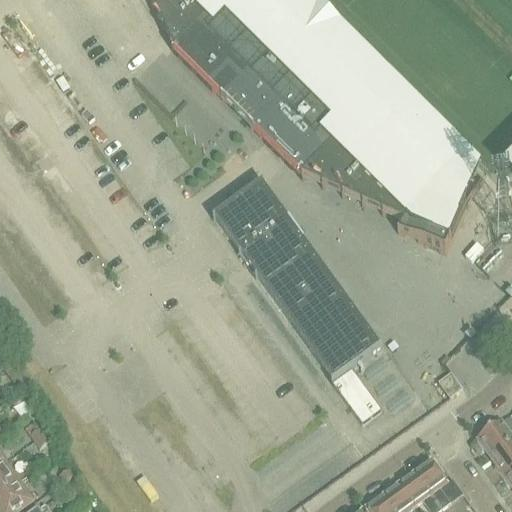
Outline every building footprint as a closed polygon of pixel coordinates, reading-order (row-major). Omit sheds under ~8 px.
[(308,0),(182,0),(404,222),(467,160),(308,0)] [(115,165),(125,159),(114,140),(104,146),(115,165)] [(334,386),(381,352),(262,188),(215,222),(334,386)] [(344,387),(367,426),(386,415),(363,376),(344,387)] [(438,386),(450,403),(462,393),(451,377),(438,386)] [(4,397),(9,404),(19,396),(14,389),(4,397)] [(24,402),(19,396),(9,404),(14,410),(24,402)] [(476,442),(477,443),(490,461),(511,444),(511,434),(509,436),(501,424),(476,442)] [(44,439),(34,425),(24,432),(35,446),(44,439)] [(54,452),(44,439),(35,446),(44,459),(54,452)] [(511,444),(490,461),(503,479),(511,472),(511,444)] [(74,480),(69,472),(67,474),(57,461),(50,466),(59,479),(58,480),(63,487),(74,480)] [(430,464),(414,476),(440,511),(443,511),(450,507),(440,492),(447,487),(430,464)] [(0,470),(0,501),(18,488),(5,470),(3,471),(2,469),(0,470)] [(511,472),(503,479),(511,491),(511,472)] [(440,511),(414,476),(398,487),(415,510),(422,505),(427,511),(440,511)] [(87,492),(81,483),(75,487),(80,496),(87,492)] [(398,487),(382,499),(391,511),(412,511),(415,510),(398,487)] [(0,511),(28,511),(33,509),(18,488),(0,501),(0,511)] [(366,511),(391,511),(382,499),(366,511)]
